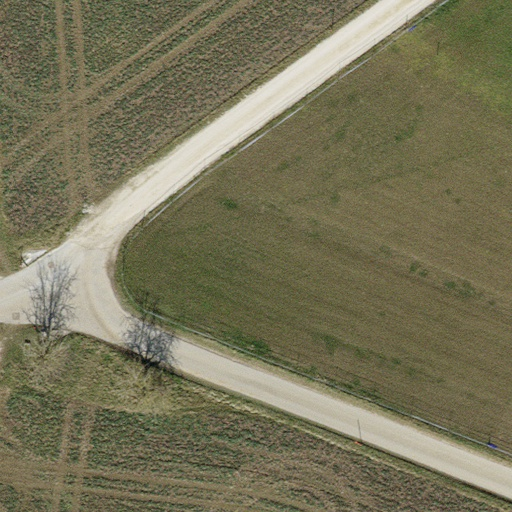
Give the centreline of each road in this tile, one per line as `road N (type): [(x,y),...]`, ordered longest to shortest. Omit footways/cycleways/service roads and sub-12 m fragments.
road 1 (track): [(0,308),(71,307),(511,479)]
road 2 (track): [(421,0),(0,304)]
